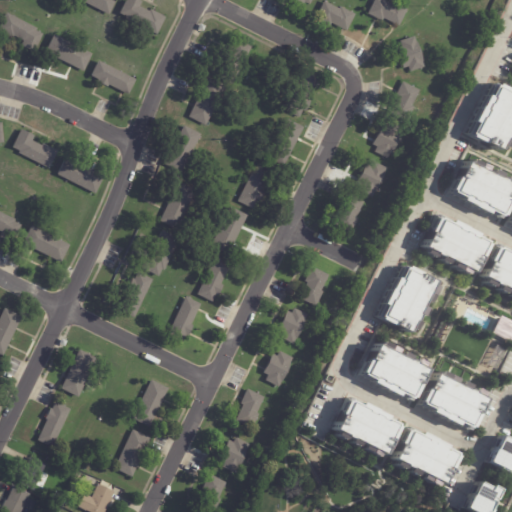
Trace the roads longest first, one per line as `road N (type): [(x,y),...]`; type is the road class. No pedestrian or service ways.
road 1 (residential): [(211,0),(341,66),(356,88),(147,511)]
road 2 (residential): [(199,0),(112,212),(0,438)]
road 3 (residential): [(511,3),(306,431)]
road 4 (residential): [(212,381),(0,276)]
road 5 (residential): [(332,377),(486,451)]
road 6 (residential): [(136,143),(0,87)]
